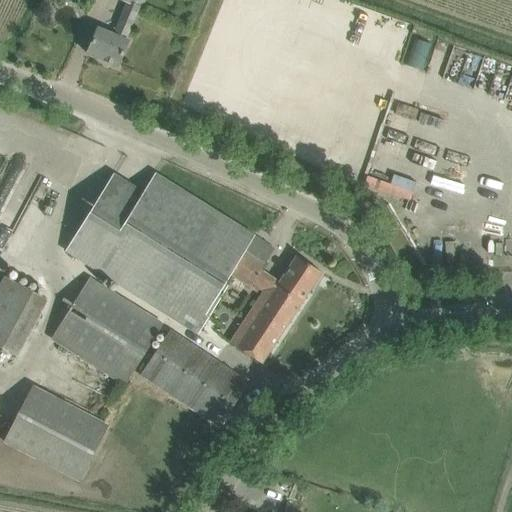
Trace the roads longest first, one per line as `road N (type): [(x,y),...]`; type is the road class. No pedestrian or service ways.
road 1 (unclassified): [(388,329),(354,244),(302,196),(0,76)]
road 2 (unclassified): [(204,511),(255,436),(330,365),(388,329)]
road 3 (unclassified): [(388,329),(511,323)]
